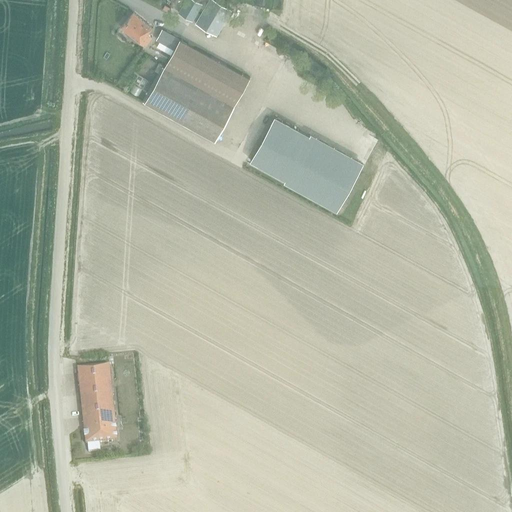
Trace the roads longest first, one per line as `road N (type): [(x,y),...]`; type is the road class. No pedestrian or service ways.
road 1 (unclassified): [(66,511),(55,330),(75,0)]
road 2 (track): [(511,372),(474,227),(333,59),(279,25)]
